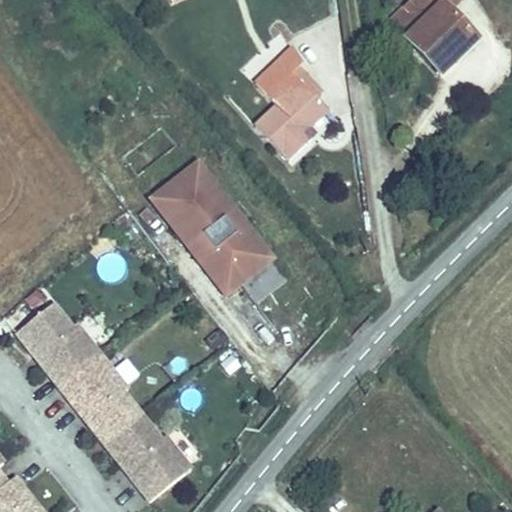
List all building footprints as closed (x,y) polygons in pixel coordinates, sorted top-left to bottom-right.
[(441,0),(431,0),(415,16),(438,39),(459,18),(441,0)] [(415,16),(378,53),(429,105),(443,91),(445,93),(468,70),(438,39),(415,16)] [(271,120),(252,140),(278,167),(281,164),(289,173),(310,152),(302,144),(325,121),(284,80),(258,106),(271,120)] [(267,270),(189,175),(142,213),(221,308),(267,270)] [(115,249),(96,263),(111,284),(130,270),(115,249)] [(97,368),(72,337),(68,340),(49,317),(12,346),(30,368),(41,359),(57,379),(45,388),(56,401),(97,368)] [(217,360),(227,375),(240,366),(230,351),(217,360)] [(57,379),(41,359),(30,368),(45,388),(57,379)] [(120,406),(125,402),(97,368),(56,401),(68,416),(79,408),(95,428),(83,437),(99,456),(135,424),(120,406)] [(95,428),(79,408),(68,416),(83,437),(95,428)] [(151,511),(188,482),(162,450),(158,453),(135,424),(99,456),(119,481),(130,473),(146,493),(135,502),(143,511),(151,511)] [(146,493),(130,473),(119,481),(135,502),(146,493)] [(0,511),(36,511),(21,493),(13,499),(5,489),(0,483),(0,511)] [(21,493),(13,484),(5,489),(13,499),(21,493)]
